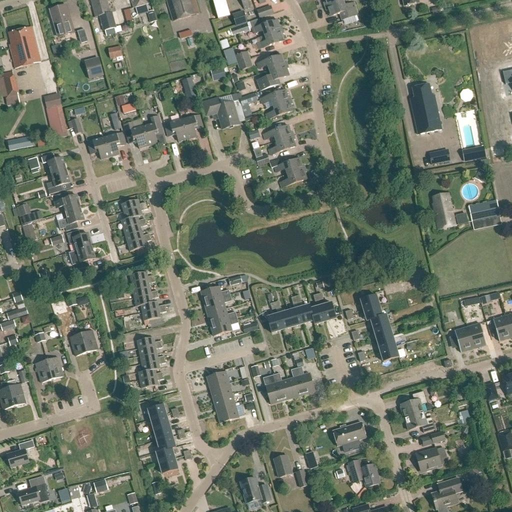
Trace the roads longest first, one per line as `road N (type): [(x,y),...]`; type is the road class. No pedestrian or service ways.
road 1 (residential): [(231,163),(245,207),(256,213),(322,196),(333,181),(310,44),(289,0)]
road 2 (residential): [(221,460),(198,443),(177,371),(186,325),(152,186)]
road 3 (residential): [(352,403),(245,433),(221,460)]
road 4 (residential): [(408,508),(375,396),(352,403)]
road 5 (residential): [(0,436),(92,408),(84,377)]
road 6 (residential): [(511,7),(390,35)]
